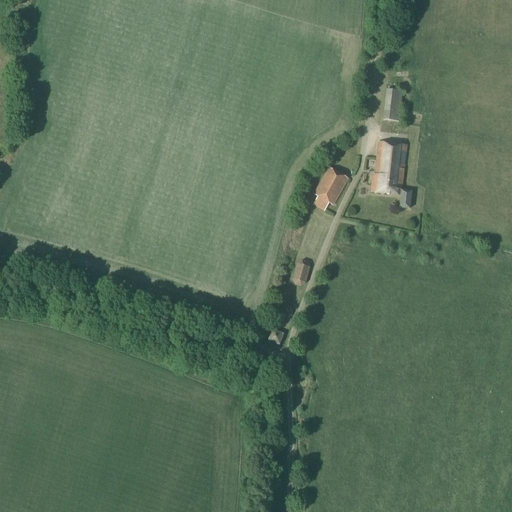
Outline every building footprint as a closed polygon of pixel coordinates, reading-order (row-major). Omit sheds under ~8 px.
[(399,123),(403,92),(386,90),(382,121),(399,123)] [(401,191),(407,146),(378,143),(374,175),(373,175),(370,193),(400,196),(399,208),(409,210),(411,192),(401,191)] [(333,206),(349,179),(328,168),(312,195),(317,197),(312,206),(324,212),(329,204),(333,206)] [(300,287),(305,284),(309,268),(307,263),(302,262),(297,264),(293,281),(295,285),(300,287)] [(292,307),(285,308),(287,316),(294,315),(292,307)]
